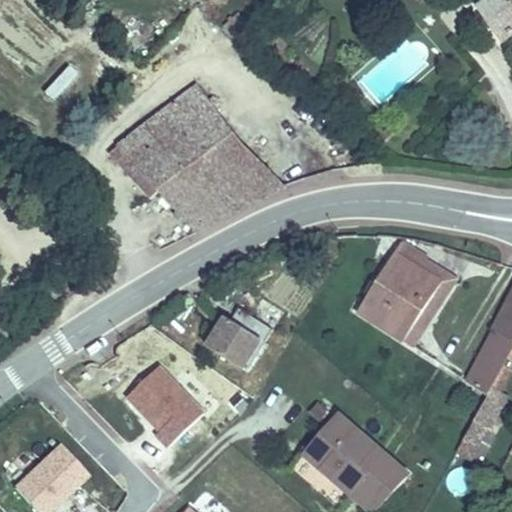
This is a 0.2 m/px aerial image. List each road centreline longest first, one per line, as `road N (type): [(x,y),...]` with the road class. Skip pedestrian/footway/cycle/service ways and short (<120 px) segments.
road 1 (tertiary): [(23,373),(180,269),(278,217),(324,205),(414,201),(511,219)]
road 2 (residential): [(23,373),(143,505),(139,511)]
